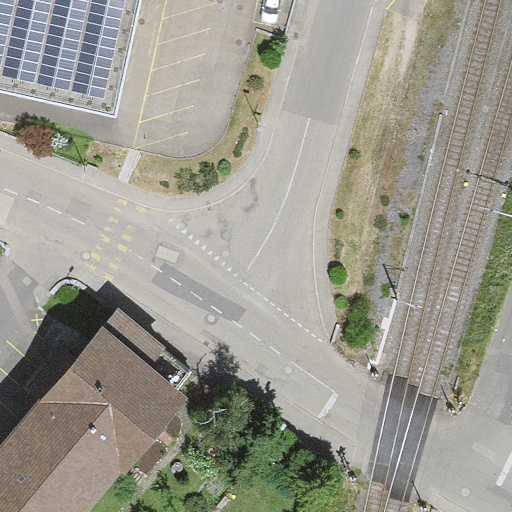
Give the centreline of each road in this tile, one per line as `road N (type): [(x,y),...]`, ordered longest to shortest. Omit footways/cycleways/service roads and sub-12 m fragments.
road 1 (residential): [(350,0),(287,200),(215,308)]
road 2 (residential): [(215,308),(117,247),(0,191)]
road 3 (residential): [(392,424),(215,308)]
road 4 (unknown): [(93,280),(0,387)]
road 5 (residential): [(511,346),(465,471)]
